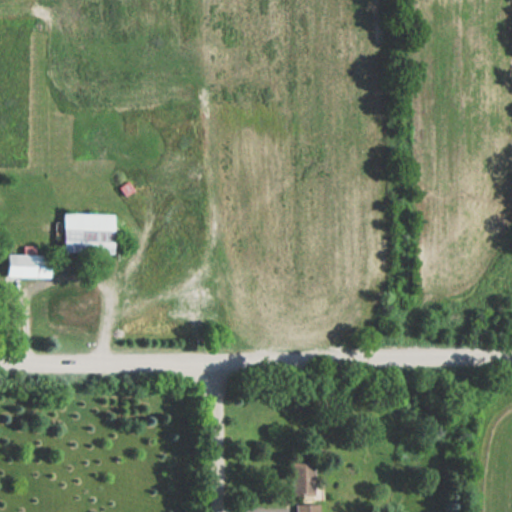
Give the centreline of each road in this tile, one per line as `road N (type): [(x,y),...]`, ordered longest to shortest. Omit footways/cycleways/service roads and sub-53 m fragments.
road 1 (residential): [(511,354),(0,362)]
road 2 (residential): [(215,511),(212,364)]
